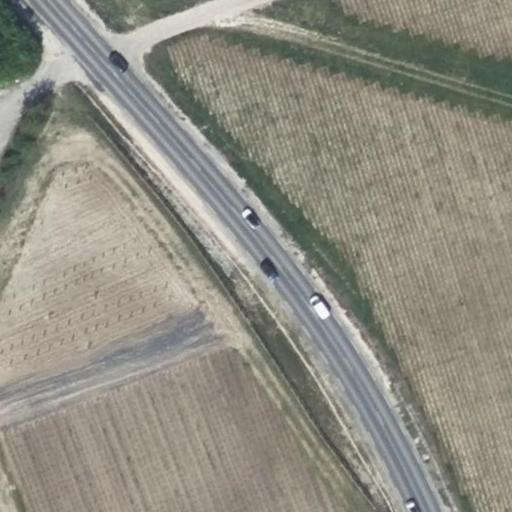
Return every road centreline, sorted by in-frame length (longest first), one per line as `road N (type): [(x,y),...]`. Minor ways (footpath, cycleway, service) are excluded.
road 1 (secondary): [(49,0),(296,287),(366,393),(425,511)]
road 2 (track): [(0,263),(52,148),(90,148),(360,511)]
road 3 (track): [(245,0),(140,38),(91,46),(32,95),(0,139)]
